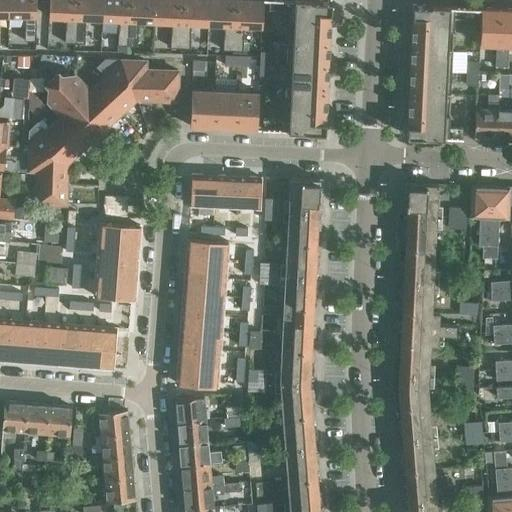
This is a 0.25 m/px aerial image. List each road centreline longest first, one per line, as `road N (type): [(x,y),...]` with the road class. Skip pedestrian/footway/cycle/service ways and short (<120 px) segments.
road 1 (residential): [(151,394),(168,174),(184,155),(369,155)]
road 2 (residential): [(368,511),(360,385),(369,155)]
road 3 (residential): [(369,155),(375,0)]
road 4 (residential): [(0,381),(151,394)]
road 5 (residential): [(369,155),(511,161)]
